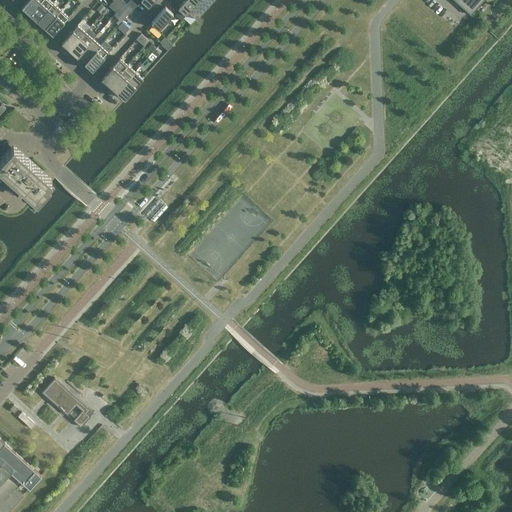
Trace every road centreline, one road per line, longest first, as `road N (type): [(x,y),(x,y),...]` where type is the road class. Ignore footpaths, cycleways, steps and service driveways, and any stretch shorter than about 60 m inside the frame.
road 1 (tertiary): [(120,226),(324,0)]
road 2 (tertiary): [(304,0),(112,214)]
road 3 (tertiary): [(112,214),(9,339)]
road 4 (tertiary): [(9,339),(29,330),(120,226)]
road 5 (residential): [(112,214),(47,157),(49,123)]
